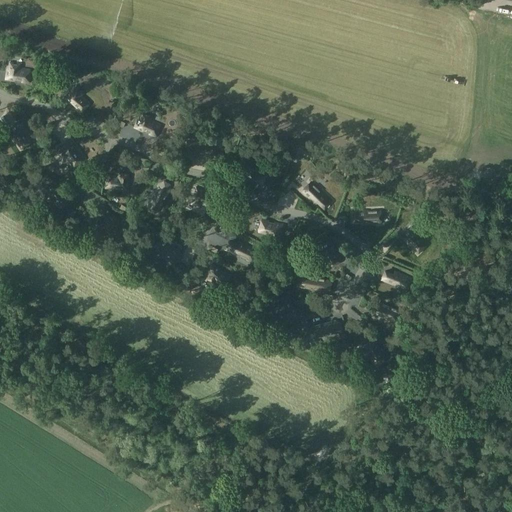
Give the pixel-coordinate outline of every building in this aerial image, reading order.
[(8,67),(6,79),(28,82),(30,70),(18,69),(19,65),(10,63),(9,67),(8,67)] [(72,89),(64,98),(81,112),(89,103),(80,96),(83,93),(76,87),(73,90),(72,89)] [(140,116),(135,128),(155,136),(160,125),(149,121),(151,117),(143,113),(141,117),(140,116)] [(18,124),(8,131),(21,149),(31,142),(24,133),(27,130),(22,123),(19,125),(18,124)] [(60,150),(57,152),(62,160),(66,157),(73,167),(82,159),(69,142),(60,149),(60,150)] [(214,142),(187,143),(187,152),(196,152),(196,155),(215,154),(214,142)] [(246,165),(241,176),(262,185),(266,173),(256,169),(257,165),(249,162),(248,165),(246,165)] [(0,182),(0,183),(10,175),(0,164),(0,182)] [(107,176),(105,188),(127,191),(129,179),(127,179),(128,175),(119,173),(118,177),(107,176)] [(159,185),(148,203),(159,209),(169,191),(169,185),(164,182),(159,185)] [(310,182),(302,191),(315,204),(317,202),(324,208),(330,201),(310,182)] [(47,193),(44,196),(49,202),(52,200),(60,208),(69,201),(55,184),(46,192),(47,193)] [(389,196),(391,188),(377,184),(374,192),(389,196)] [(192,199),(190,203),(199,207),(200,203),(211,208),(216,197),(196,188),(191,199),(192,199)] [(96,215),(93,217),(99,224),(102,221),(109,230),(119,222),(104,205),(95,213),(96,215)] [(380,211),(353,211),(353,220),(362,220),(362,223),(380,223),(380,211)] [(262,220),(259,232),(270,234),(269,238),(278,240),(279,237),(280,237),(283,225),(262,220)] [(410,229),(401,237),(417,253),(426,245),(418,236),(420,234),(414,227),(411,230),(410,229)] [(159,248),(156,251),(162,257),(165,255),(173,263),(182,256),(167,239),(158,247),(159,248)] [(229,241),(225,249),(250,261),(255,250),(239,242),(237,245),(229,241)] [(320,249),(316,251),(321,259),(324,257),(330,267),(340,261),(330,242),(319,248),(320,249)] [(207,276),(205,279),(212,284),(214,281),(224,287),(231,277),(212,265),(206,275),(207,276)] [(385,271),(381,280),(407,290),(411,279),(394,272),(393,275),(385,271)] [(305,276),(303,288),(323,292),(329,290),(330,284),(326,280),(305,276)] [(288,296),(277,301),(281,311),(278,313),(281,321),(285,319),(286,321),(297,316),(288,296)] [(381,304),(377,315),(396,323),(402,322),(405,317),(401,312),(381,304)] [(333,321),(312,327),(316,338),(336,333),(340,328),(339,323),(333,321)] [(364,348),(361,351),(365,358),(369,356),(375,366),(385,359),(373,341),(363,347),(364,348)]
